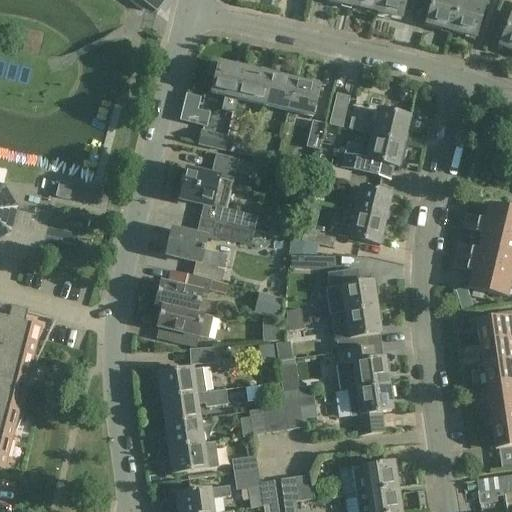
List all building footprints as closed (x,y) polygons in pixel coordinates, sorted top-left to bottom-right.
[(155,7),(159,10),(166,0),(139,0),(152,10),(155,7)] [(351,11),(353,0),(327,0),(326,5),(351,11)] [(353,0),(351,11),(376,17),(379,0),(353,0)] [(406,0),(379,0),(376,17),(401,23),(406,0)] [(450,36),(459,3),(459,0),(432,0),(425,29),(450,36)] [(459,3),(450,36),(475,42),(486,0),(475,0),(474,7),(459,3)] [(511,55),(511,15),(498,50),(511,55)] [(238,103),(245,72),(219,66),(218,68),(213,67),(210,77),(216,79),(212,97),(224,100),(221,113),(234,116),(237,103),(238,103)] [(245,72),(238,103),(262,109),(270,78),(245,72)] [(295,84),(270,78),(262,109),(287,115),(295,84)] [(295,84),(287,115),(314,121),(321,90),(295,84)] [(335,94),(328,125),(341,129),(349,97),(335,94)] [(348,130),(373,136),(405,144),(411,122),(378,114),(376,124),(351,118),(348,130)] [(312,124),(306,149),(320,152),(326,127),(312,124)] [(226,152),(229,141),(229,138),(204,132),(201,146),(226,152)] [(405,144),(373,136),(372,138),(367,138),(364,149),(348,145),(345,159),(399,171),(401,160),(404,160),(407,149),(404,148),(405,144)] [(239,144),(236,154),(251,157),(253,147),(239,144)] [(266,151),(253,147),(251,157),(264,161),(266,151)] [(201,217),(257,231),(260,219),(227,211),(233,186),(234,186),(238,171),(253,175),(256,165),(217,156),(211,181),(186,175),(179,204),(203,210),(201,217)] [(295,162),(277,158),(275,167),(292,171),(295,162)] [(342,170),(320,164),(317,178),(338,184),(342,170)] [(0,239),(7,236),(13,211),(0,190),(0,189),(0,239)] [(59,190),(56,200),(68,202),(70,192),(59,190)] [(354,214),(386,222),(391,199),(359,191),(354,214)] [(475,264),(472,276),(468,292),(507,302),(511,280),(511,212),(489,206),(485,223),(481,237),(478,252),(475,264)] [(386,222),(354,214),(350,228),(342,227),(342,228),(333,226),(330,236),(305,230),(301,242),(333,250),(336,239),(379,250),(386,222)] [(257,231),(201,217),(196,239),(171,233),(164,259),(194,267),(192,278),(210,282),(220,285),(227,257),(204,252),(207,243),(213,244),(213,241),(252,251),(257,231)] [(481,237),(485,223),(466,218),(464,226),(465,228),(464,232),(463,232),(462,233),(464,233),(481,237)] [(475,264),(478,252),(459,247),(456,256),(457,257),(457,259),(475,264)] [(327,259),(290,257),(290,270),(327,271),(327,259)] [(475,264),(457,259),(456,261),(455,262),(453,271),(472,276),(475,264)] [(345,315),(375,311),(371,286),(360,288),(357,272),(327,276),(329,293),(341,291),(345,315)] [(210,282),(192,278),(191,280),(186,279),(183,292),(160,286),(155,308),(161,309),(195,317),(200,297),(207,299),(210,282)] [(288,320),(304,318),(302,308),(286,310),(288,320)] [(212,321),(195,317),(161,309),(157,331),(173,335),(170,346),(189,350),(195,350),(197,341),(207,343),(212,321)] [(368,340),(379,338),(375,311),(345,315),(331,317),(337,355),(370,350),(368,340)] [(0,473),(1,474),(11,433),(15,434),(22,419),(15,417),(26,377),(30,378),(55,324),(10,313),(7,324),(0,322),(0,473)] [(511,316),(511,317),(476,322),(479,343),(511,338),(511,316)] [(305,328),(304,318),(288,320),(289,330),(305,328)] [(262,339),(279,338),(278,324),(261,326),(262,339)] [(511,338),(479,343),(482,364),(511,359),(511,338)] [(214,349),(195,350),(189,350),(190,366),(215,365),(214,349)] [(356,391),(387,387),(383,362),(372,364),(370,350),(337,355),(339,369),(353,367),(355,381),(340,383),(341,394),(356,391)] [(511,359),(482,364),(485,386),(511,382),(511,359)] [(161,400),(195,395),(192,373),(157,378),(161,400)] [(511,382),(485,386),(488,408),(511,404),(511,382)] [(387,387),(356,391),(361,420),(356,420),(359,439),(383,436),(380,417),(391,415),(387,387)] [(298,390),(300,411),(315,408),(312,389),(298,390)] [(300,411),(298,390),(297,390),(282,393),(288,433),(304,431),(300,411)] [(288,433),(282,393),(270,395),(272,410),(265,411),(269,436),(288,433)] [(199,420),(195,395),(161,400),(164,425),(199,420)] [(511,404),(488,408),(491,429),(511,426),(511,404)] [(336,435),(352,434),(351,409),(334,409),(336,435)] [(269,436),(265,411),(249,414),(252,439),(269,436)] [(199,420),(164,425),(168,450),(202,445),(199,420)] [(511,426),(491,429),(494,451),(498,450),(511,448),(511,426)] [(202,445),(168,450),(172,478),(206,473),(202,445)] [(231,462),(233,475),(258,472),(255,458),(231,462)] [(357,495),(397,489),(393,462),(353,467),(357,495)] [(260,484),(258,472),(233,475),(236,491),(260,488),(260,484)] [(511,477),(503,479),(505,491),(511,490),(511,477)] [(296,480),(299,503),(314,501),(310,478),(296,480)] [(505,491),(503,479),(476,483),(479,507),(497,504),(497,500),(505,498),(504,491),(505,491)] [(299,503),(296,480),(280,482),(283,505),(296,504),(299,503)] [(275,482),(260,484),(260,488),(263,508),(268,507),(278,506),(275,482)] [(400,511),(397,489),(357,495),(359,511),(400,511)] [(176,511),(211,511),(210,501),(232,498),(231,490),(209,493),(175,498),(176,511)]
